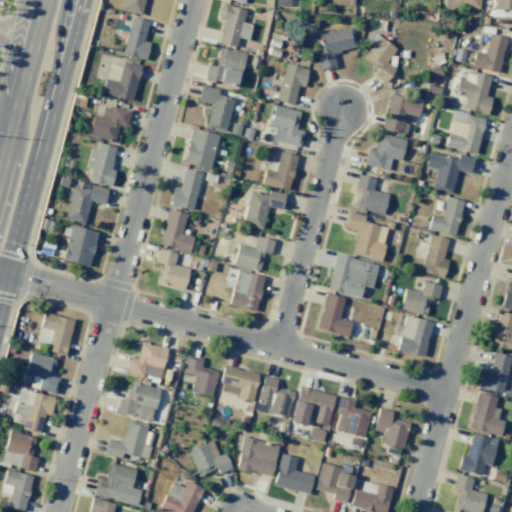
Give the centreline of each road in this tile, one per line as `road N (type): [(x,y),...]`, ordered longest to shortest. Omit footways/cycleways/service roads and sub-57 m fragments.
road 1 (residential): [(57,511),(194,0)]
road 2 (residential): [(447,391),(7,273)]
road 3 (residential): [(511,151),(414,511)]
road 4 (secondary): [(0,299),(79,0)]
road 5 (residential): [(278,346),(344,110)]
road 6 (secondary): [(46,0),(0,167)]
